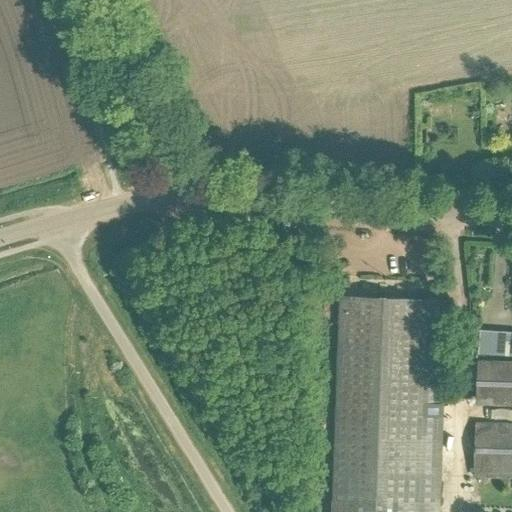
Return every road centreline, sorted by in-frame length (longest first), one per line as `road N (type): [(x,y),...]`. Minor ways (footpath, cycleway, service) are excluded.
road 1 (unclassified): [(511,216),(115,195),(79,201),(55,216)]
road 2 (unclassified): [(55,216),(69,252),(229,511)]
road 3 (track): [(181,197),(96,0)]
